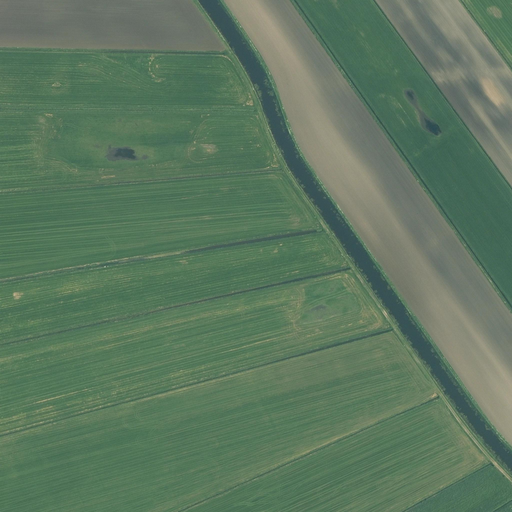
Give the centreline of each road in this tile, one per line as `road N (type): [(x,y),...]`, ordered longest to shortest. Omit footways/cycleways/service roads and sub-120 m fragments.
road 1 (track): [(192,0),(241,72),(282,166),(466,430),(511,481)]
road 2 (track): [(258,109),(0,107)]
